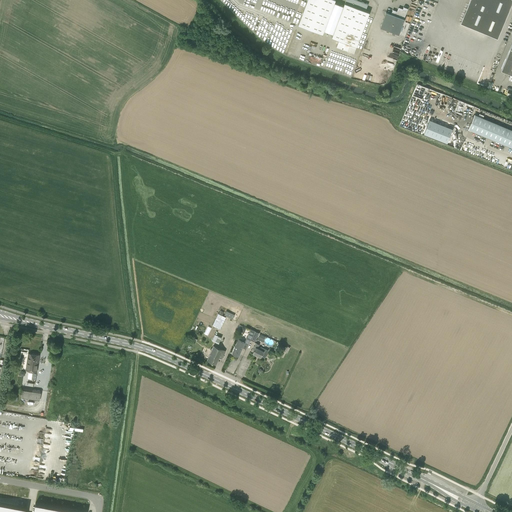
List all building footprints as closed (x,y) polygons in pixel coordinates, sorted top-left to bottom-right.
[(298,25),(322,34),(324,31),(333,6),(335,0),(307,0),(307,1),(298,25)] [(336,47),(354,53),(369,12),(365,11),(368,4),(356,0),(345,0),(342,10),(333,6),(324,31),(333,34),(332,38),(339,40),(336,47)] [(511,0),(469,0),(460,22),(497,38),(511,4),(511,2),(511,0)] [(399,35),(405,19),(404,19),(408,9),(403,7),(402,10),(398,8),(397,11),(393,10),(391,14),(386,12),(380,28),(399,35)] [(511,43),(501,70),(510,74),(508,80),(511,81),(511,43)] [(466,107),(463,106),(459,104),(454,117),(461,120),(466,107)] [(468,129),(511,147),(511,129),(474,114),(468,129)] [(446,141),(452,127),(446,125),(441,139),(446,141)] [(246,349),(251,340),(255,331),(251,329),(244,342),(239,340),(233,354),(238,356),(242,347),(246,349)] [(251,340),(255,342),(256,339),(259,334),(260,333),(255,331),(251,340)] [(222,337),(215,334),(212,340),(219,343),(222,337)] [(265,358),(268,350),(262,347),(261,347),(260,348),(259,349),(258,348),(260,344),(256,343),(253,349),(255,350),(253,353),(261,357),(261,356),(265,358)] [(222,358),(225,351),(214,346),(207,360),(216,364),(219,357),(222,358)] [(37,372),(39,355),(29,353),(26,370),(37,372)] [(40,400),(41,391),(23,388),(22,398),(40,400)] [(0,511),(25,511),(27,507),(0,502),(0,511)] [(85,511),(35,503),(33,511),(85,511)]
